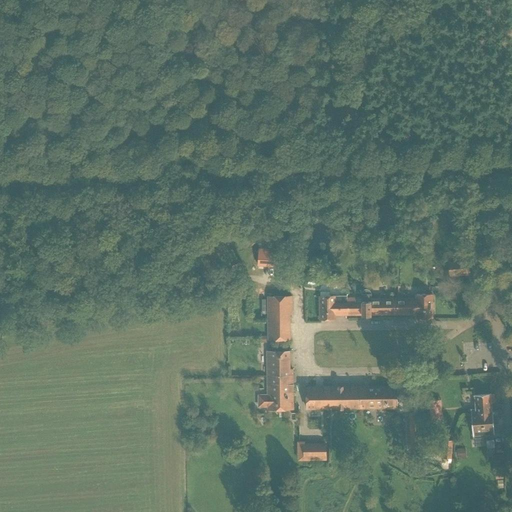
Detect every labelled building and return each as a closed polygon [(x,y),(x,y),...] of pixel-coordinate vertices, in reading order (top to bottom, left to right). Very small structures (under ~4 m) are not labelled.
[(375,221),(380,221),(397,221),(397,206),(380,206),(375,206),(375,221)] [(259,248),(258,266),(276,267),(277,249),(259,248)] [(468,261),(459,262),(448,263),(449,276),(460,275),(470,274),(468,261)] [(347,298),(347,314),(362,314),(362,316),(371,316),(371,314),(398,314),(398,298),(371,299),(371,294),(370,294),(370,293),(370,292),(369,291),(369,290),(368,290),(367,290),(366,290),(365,290),(364,290),(363,291),(362,292),(362,293),(362,294),(361,294),(361,303),(347,303),(347,298)] [(398,298),(398,314),(417,314),(417,318),(432,318),(431,294),(416,295),(416,298),(398,298)] [(268,340),(290,339),(289,314),(292,314),(292,296),(267,297),(268,340)] [(334,315),(347,314),(347,298),(347,303),(334,303),(334,296),(320,296),(320,320),(334,320),(334,315)] [(267,352),(267,377),(281,377),(281,384),(293,384),(293,369),(290,369),(290,351),(267,352)] [(281,377),(267,377),(267,395),(260,395),(258,397),(258,405),(260,407),(267,407),(267,410),(293,409),(293,384),(281,384),(281,377)] [(396,386),(307,387),(307,409),(396,408),(396,386)] [(471,409),(471,413),(492,412),(491,394),(474,395),(475,409),(471,409)] [(433,400),(425,401),(427,420),(435,419),(433,400)] [(492,412),(471,413),(473,437),(474,446),(484,445),(483,437),(494,436),(492,412)] [(411,448),(420,448),(419,413),(410,413),(411,448)] [(443,452),(442,458),(451,458),(453,441),(441,440),(440,452),(443,452)] [(298,442),(298,448),(303,448),(304,457),(318,457),(318,459),(326,459),(326,444),(304,444),(304,442),(298,442)] [(495,454),(492,455),(492,463),(502,462),(501,450),(494,451),(495,454)]
